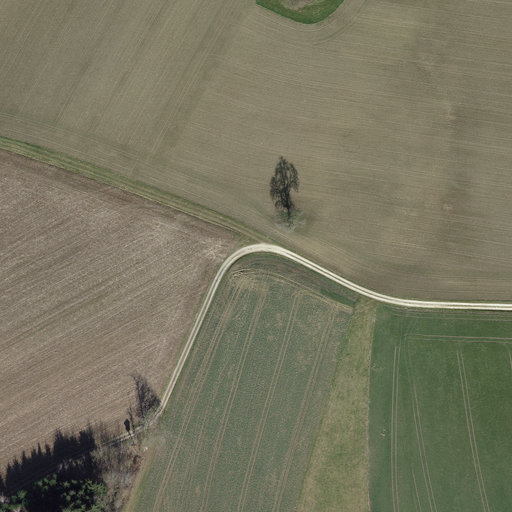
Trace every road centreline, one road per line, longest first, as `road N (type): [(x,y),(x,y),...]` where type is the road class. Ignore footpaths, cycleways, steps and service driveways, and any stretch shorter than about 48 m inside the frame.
road 1 (track): [(511,304),(384,294),(292,247),(239,251),(168,415),(0,506)]
road 2 (track): [(269,244),(105,176),(0,143)]
